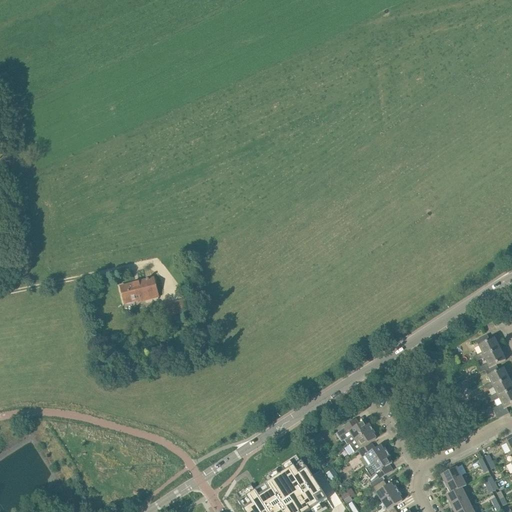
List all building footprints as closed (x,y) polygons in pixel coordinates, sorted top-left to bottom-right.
[(120,287),(125,304),(150,298),(157,296),(153,279),(120,287)] [(173,303),(159,306),(162,319),(176,315),(173,303)] [(484,358),(500,349),(497,343),(499,342),(498,340),(499,339),(498,337),(495,339),(494,338),(490,341),(487,335),(476,341),(479,346),(478,347),(482,353),(473,358),(475,362),(484,358)] [(487,364),(478,368),(480,373),(485,371),(488,376),(488,377),(499,371),(496,365),(506,361),(502,354),(505,353),(504,351),(505,350),(503,348),(500,349),(484,358),(487,364)] [(493,388),(509,379),(506,373),(509,372),(508,370),(508,369),(507,367),(504,369),(504,368),(499,371),(488,377),(491,383),(482,388),(484,392),(493,388)] [(499,399),(511,391),(511,384),(511,383),(511,378),(509,379),(493,388),(496,394),(487,398),(490,403),(499,399)] [(498,419),(509,414),(506,408),(511,405),(511,391),(499,399),(502,405),(493,409),(498,419)] [(347,445),(372,429),(369,425),(367,425),(365,421),(359,425),(356,419),(343,428),(347,434),(349,432),(352,436),(344,441),(347,445)] [(361,449),(376,439),(374,435),(375,434),(372,429),(347,445),(349,444),(354,453),(360,449),(361,449)] [(312,441),(316,447),(324,441),(320,435),(312,441)] [(365,469),(388,454),(385,449),(383,450),(381,446),(375,450),(372,444),(359,452),(362,458),(360,460),(365,469)] [(382,478),(393,471),(389,466),(392,464),(389,460),(391,459),(388,454),(365,469),(368,472),(366,475),(370,479),(368,481),(373,488),(384,481),(382,478)] [(327,466),(324,462),(324,460),(319,463),(323,469),(327,467),(327,466)] [(302,461),(238,503),(244,511),(309,511),(311,511),(310,511),(327,500),(302,461)] [(446,485),(461,477),(457,468),(441,476),(446,485)] [(335,471),(328,474),(330,480),(338,477),(335,471)] [(450,494),(466,486),(461,477),(446,485),(450,494)] [(382,502),(398,492),(395,487),(393,488),(391,484),(387,486),(384,481),(373,488),(382,502)] [(467,497),(462,488),(466,487),(466,486),(450,494),(446,496),(451,505),(467,497)] [(396,511),(394,507),(402,501),(400,498),(401,497),(398,492),(382,502),(387,510),(384,511),(396,511)] [(350,497),(343,501),(346,505),(352,501),(350,497)] [(454,511),(460,511),(472,506),(467,497),(451,505),(454,511)]
